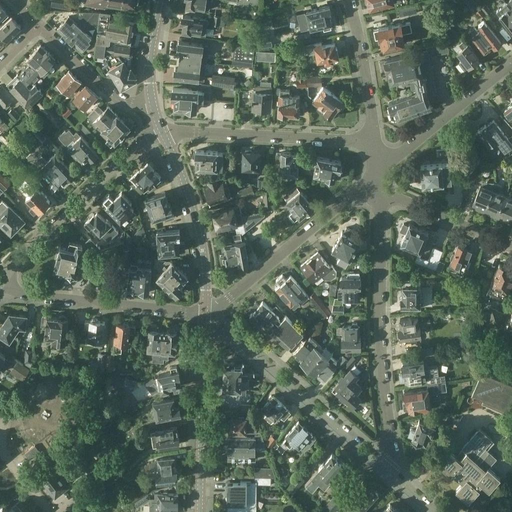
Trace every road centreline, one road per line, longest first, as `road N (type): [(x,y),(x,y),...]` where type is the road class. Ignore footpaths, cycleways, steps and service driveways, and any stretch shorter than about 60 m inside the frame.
road 1 (residential): [(383,472),(393,459),(381,366),(376,189)]
road 2 (residential): [(383,472),(204,315)]
road 3 (residential): [(204,315),(376,175)]
road 4 (residential): [(161,130),(0,281)]
road 5 (residential): [(373,140),(161,130)]
road 6 (residential): [(0,284),(27,297),(204,315)]
road 7 (unclassified): [(204,315),(199,511)]
road 8 (unclassified): [(204,315),(195,219),(161,130)]
road 9 (residential): [(376,175),(511,66)]
road 10 (residential): [(511,247),(376,189)]
road 11 (residential): [(373,140),(348,0)]
road 12 (residential): [(152,104),(109,93),(37,27)]
